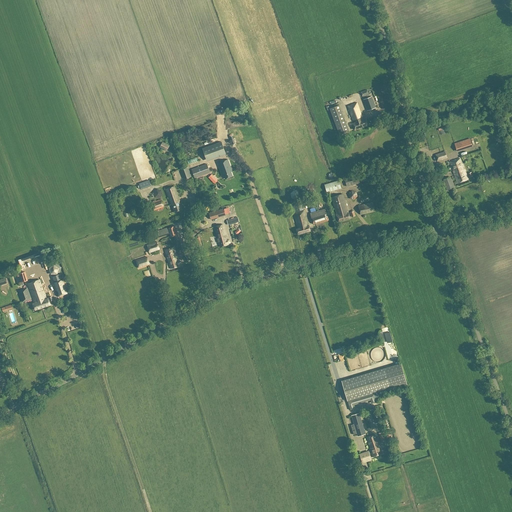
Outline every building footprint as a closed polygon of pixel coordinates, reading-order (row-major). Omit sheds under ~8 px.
[(363,100),(367,111),(375,108),(371,97),(363,100)] [(356,103),(347,106),(353,123),(352,124),(354,130),(367,125),(364,117),(362,118),(356,103)] [(339,105),(329,109),(338,134),(348,131),(339,105)] [(474,147),(471,139),(455,143),(458,152),(474,147)] [(221,142),(202,149),(206,159),(225,153),(221,142)] [(169,146),(162,143),(160,147),(166,151),(169,146)] [(444,152),(435,155),(437,161),(446,158),(444,152)] [(459,159),(449,163),(457,184),(468,180),(459,159)] [(227,160),(217,164),(222,176),(223,175),(224,179),(232,177),(229,170),(231,170),(227,160)] [(206,165),(191,170),(194,179),(209,173),(206,165)] [(184,179),(191,177),(187,167),(181,170),(184,179)] [(213,174),(209,177),(215,184),(218,181),(213,174)] [(357,176),(344,179),(346,187),(359,183),(357,176)] [(450,178),(442,181),(446,191),(454,188),(450,178)] [(149,181),(139,184),(141,190),(150,186),(149,181)] [(338,181),(324,185),(326,193),(341,189),(338,181)] [(174,187),(165,190),(170,205),(171,205),(174,212),(181,210),(178,202),(179,202),(174,187)] [(162,191),(156,190),(152,193),(154,198),(159,198),(163,195),(162,191)] [(295,200),(296,200),(299,197),(298,192),(293,191),(290,194),(291,199),(295,200)] [(354,200),(357,197),(356,192),(351,191),(348,195),(349,199),(354,200)] [(342,195),(331,198),(336,214),(335,214),(337,222),(349,219),(348,213),(342,195)] [(161,199),(150,203),(153,211),(163,207),(161,199)] [(298,199),(296,200),(295,200),(289,202),(291,206),(292,212),(303,210),(301,203),(299,203),(298,199)] [(358,206),(360,215),(375,212),(372,202),(358,206)] [(309,209),(311,214),(309,214),(313,225),(315,224),(316,225),(328,221),(327,217),(325,217),(325,215),(326,214),(324,209),(315,212),(314,208),(309,209)] [(223,210),(209,214),(211,220),(225,216),(223,210)] [(298,229),(296,230),(297,235),(310,232),(304,210),(293,213),(298,229)] [(228,240),(227,240),(223,225),(214,228),(219,247),(228,245),(228,244),(229,244),(230,243),(229,240),(228,240)] [(174,227),(168,229),(170,237),(177,235),(174,227)] [(159,250),(156,243),(146,246),(148,253),(159,250)] [(171,256),(175,255),(173,248),(164,250),(167,260),(171,259),(171,256)] [(171,259),(167,260),(170,269),(178,266),(178,265),(180,265),(180,264),(180,261),(179,261),(177,261),(176,258),(175,255),(171,256),(171,259)] [(148,265),(146,257),(135,260),(138,268),(148,265)] [(17,275),(19,283),(27,281),(24,272),(17,275)] [(62,280),(60,274),(52,277),(55,283),(54,283),(56,287),(54,288),(55,291),(57,290),(58,291),(59,294),(59,296),(59,298),(61,297),(61,299),(69,296),(68,295),(70,294),(64,279),(62,280)] [(27,284),(33,303),(32,303),(34,311),(50,305),(48,298),(46,299),(39,280),(27,284)] [(27,289),(18,292),(21,303),(31,300),(27,289)] [(406,384),(400,364),(341,381),(347,401),(377,392),(390,389),(406,384)] [(379,400),(377,392),(347,401),(350,410),(353,409),(352,406),(353,404),(370,399),(371,400),(372,403),(376,402),(375,401),(379,400)] [(377,409),(371,410),(375,422),(380,420),(380,418),(383,417),(384,420),(385,419),(381,406),(379,407),(379,408),(378,408),(380,413),(378,414),(377,409)] [(359,414),(352,416),(357,434),(364,432),(359,414)] [(382,432),(378,434),(384,443),(387,441),(382,432)] [(370,448),(369,448),(372,457),(382,454),(379,445),(379,446),(375,435),(366,438),(370,448)] [(371,460),(370,458),(371,458),(370,457),(368,452),(359,455),(362,463),(371,460)]
